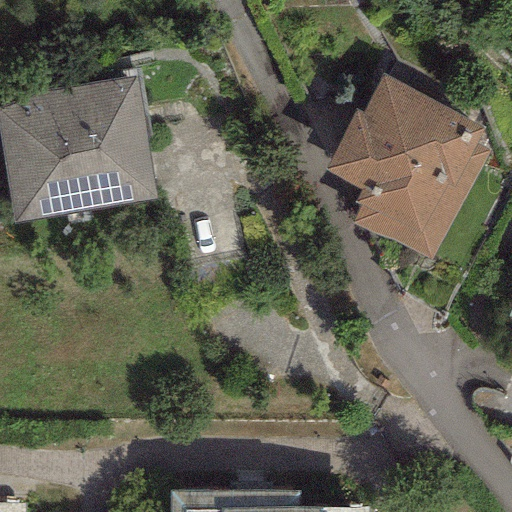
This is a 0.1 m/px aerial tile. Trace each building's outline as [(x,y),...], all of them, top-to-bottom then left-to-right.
[(471,122),(384,75),(364,114),(357,111),(334,153),(371,172),(364,185),(416,213),(446,157),(451,159),(471,122)] [(58,195),(145,181),(128,76),(41,90),(4,106),(18,191),(57,185),(58,195)] [(187,268),(242,257),(228,187),(173,198),(187,268)] [(443,312),(467,268),(362,212),(391,270),(400,278),(395,287),(443,312)] [(384,387),(387,382),(376,376),(373,381),(384,387)] [(511,461),(511,451),(503,449),(511,461)] [(0,511),(8,511),(9,491),(0,490),(0,511)] [(349,511),(350,494),(183,494),(183,511),(349,511)]
